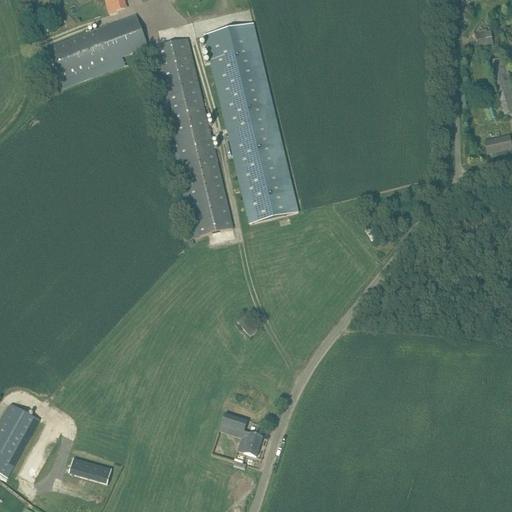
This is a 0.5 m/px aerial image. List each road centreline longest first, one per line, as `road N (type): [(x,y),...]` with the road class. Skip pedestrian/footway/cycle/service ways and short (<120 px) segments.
road 1 (unclassified): [(253,511),(292,401),(321,353),(460,172)]
road 2 (unclassified): [(460,172),(451,0)]
